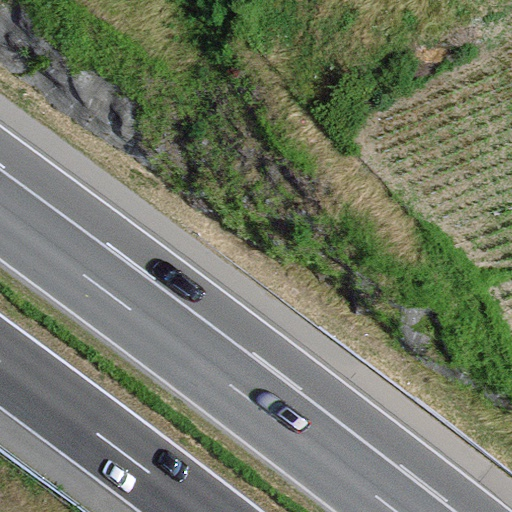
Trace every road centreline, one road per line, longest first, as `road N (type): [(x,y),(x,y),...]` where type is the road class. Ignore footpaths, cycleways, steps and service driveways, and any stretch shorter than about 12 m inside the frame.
road 1 (motorway): [(399,511),(0,209)]
road 2 (motorway): [(0,363),(198,511)]
